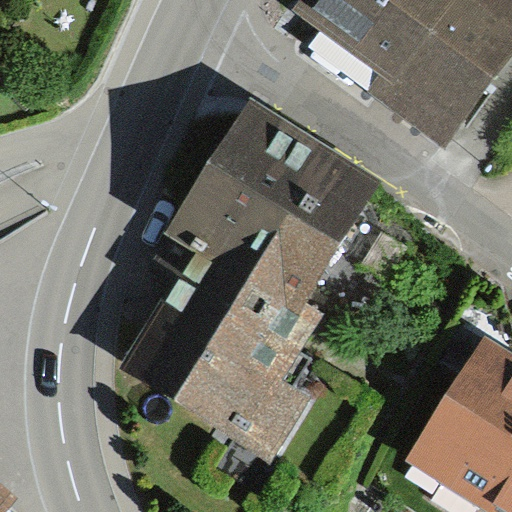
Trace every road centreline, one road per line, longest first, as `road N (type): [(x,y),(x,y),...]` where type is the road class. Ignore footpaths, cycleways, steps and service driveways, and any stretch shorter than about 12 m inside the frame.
road 1 (residential): [(179,32),(371,141),(511,251)]
road 2 (tertiary): [(83,511),(60,422),(68,307),(135,136)]
road 3 (residential): [(135,136),(0,213)]
road 4 (residential): [(0,151),(50,137),(135,136)]
